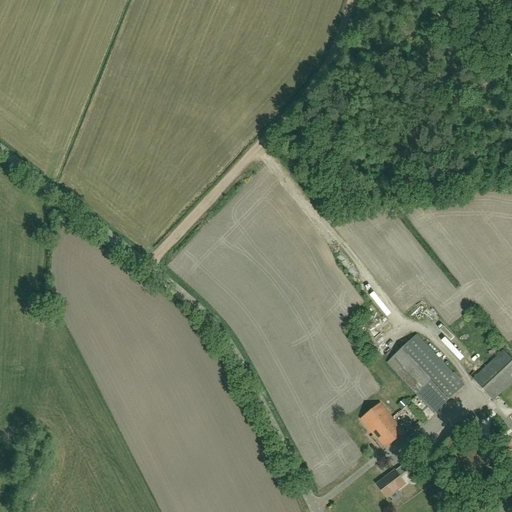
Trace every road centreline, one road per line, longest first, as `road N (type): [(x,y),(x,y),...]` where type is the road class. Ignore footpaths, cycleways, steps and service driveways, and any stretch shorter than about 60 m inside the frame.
road 1 (unclassified): [(316,511),(220,329),(0,151)]
road 2 (track): [(258,148),(396,323),(422,329),(490,413),(511,411)]
road 3 (track): [(146,267),(312,89),(352,0)]
road 4 (track): [(315,509),(477,393)]
